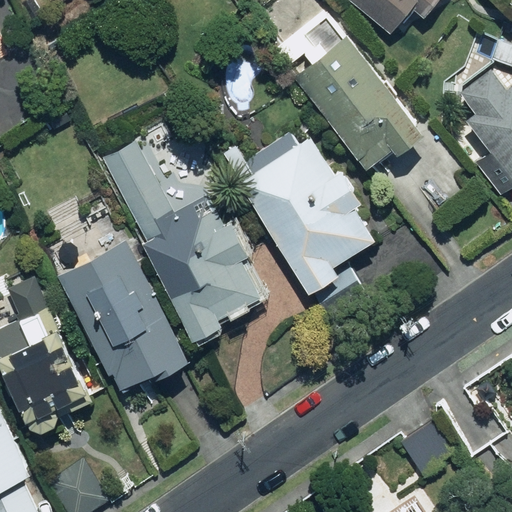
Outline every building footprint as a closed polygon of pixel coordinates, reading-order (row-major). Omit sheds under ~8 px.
[(360,0),(393,28),(416,2),(429,13),(440,0),(360,0)] [(430,131),(351,32),(332,8),(278,51),(287,63),(304,50),(314,61),(297,75),(368,165),(397,141),(405,151),(430,131)] [(0,57),(12,51),(0,26),(0,57)] [(511,41),(497,37),(491,57),(511,63),(511,41)] [(461,88),(476,106),(466,114),(511,171),(511,77),(507,81),(492,63),(461,88)] [(312,288),(343,268),(338,261),(378,236),(358,205),(366,199),(344,165),(336,170),(307,124),(236,169),(312,288)] [(183,207),(149,138),(108,158),(198,337),(229,321),(225,313),(262,294),(243,255),(251,251),(234,217),(222,223),(207,195),(183,207)] [(61,274),(118,386),(168,360),(171,368),(193,357),(132,238),(61,274)] [(97,397),(50,305),(0,330),(0,352),(38,427),(97,397)] [(0,511),(44,511),(28,474),(33,472),(0,397),(0,511)] [(427,423),(403,441),(427,474),(452,456),(427,423)] [(87,453),(50,478),(72,511),(94,511),(116,498),(87,453)] [(374,511),(367,501),(350,511),(437,511),(433,506),(424,511),(374,511)]
